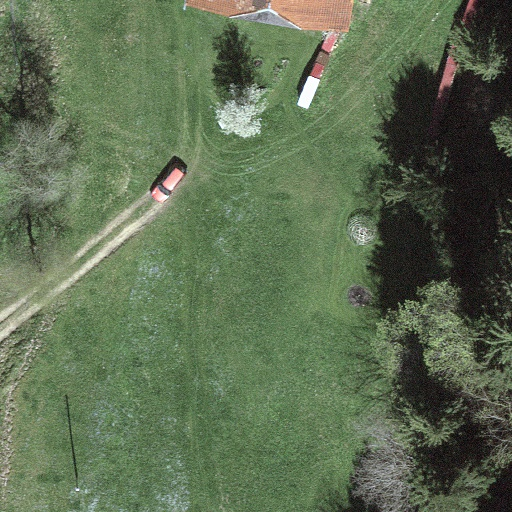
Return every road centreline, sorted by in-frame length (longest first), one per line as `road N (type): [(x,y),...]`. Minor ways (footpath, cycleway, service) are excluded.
road 1 (track): [(177,168),(215,206),(202,511)]
road 2 (track): [(0,319),(177,168),(196,59)]
